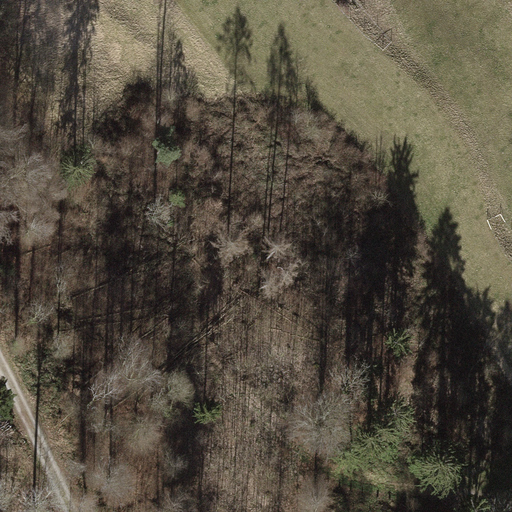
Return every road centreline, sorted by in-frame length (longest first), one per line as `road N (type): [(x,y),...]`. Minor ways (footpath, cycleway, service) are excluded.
road 1 (track): [(72,511),(0,360)]
road 2 (track): [(485,511),(351,480)]
